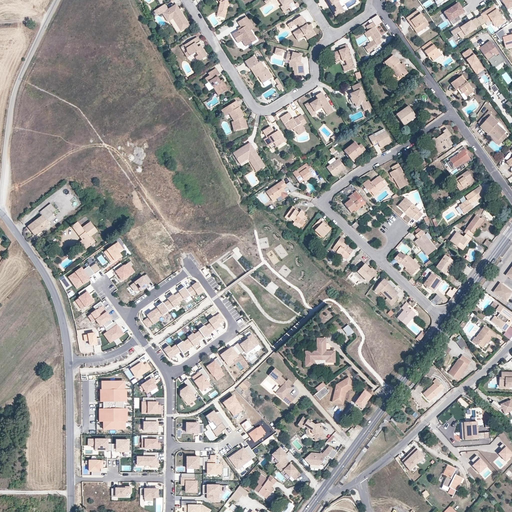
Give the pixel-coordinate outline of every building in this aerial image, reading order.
[(220,0),(222,2),(220,3),(222,5),(220,12),(226,14),(229,3),(227,0),(220,0)] [(279,0),(283,5),(285,4),(288,8),(289,7),(291,11),(299,6),(297,2),(295,4),(292,0),(279,0)] [(338,1),(339,0),(325,0),(328,4),(331,2),(332,5),(330,6),(335,16),(339,14),(337,12),(343,8),(338,1)] [(511,5),(511,0),(500,0),(507,9),(511,5)] [(461,13),(458,8),(460,7),(457,2),(444,12),(452,25),(461,19),(458,15),(461,13)] [(225,17),(226,14),(220,12),(222,5),(220,3),(217,15),(225,17)] [(181,12),(176,4),(168,9),(165,4),(157,9),(160,14),(162,13),(168,21),(173,18),(181,31),(190,25),(184,15),(182,16),(180,13),(181,12)] [(476,18),(480,25),(490,18),(495,25),(502,20),(493,6),(476,18)] [(426,26),(421,19),(423,17),(420,13),(419,13),(417,10),(405,18),(408,21),(410,20),(415,28),(414,29),(417,33),(426,26)] [(316,34),(312,28),(309,24),(308,25),(301,15),(293,20),(295,24),(296,25),(298,24),(300,28),(296,30),(301,37),(305,35),(308,39),(316,34)] [(257,39),(251,30),(248,25),(251,23),(246,16),(238,21),(241,26),(242,28),(239,30),(232,34),(236,40),(241,37),(243,37),(248,45),(257,39)] [(475,28),(480,25),(476,18),(475,17),(465,23),(464,22),(459,25),(459,26),(450,32),(453,35),(457,32),(460,37),(474,28),(475,28)] [(379,36),(380,36),(374,26),(376,25),(373,21),(365,26),(368,30),(367,30),(370,35),(373,40),(366,44),(367,45),(364,47),(367,52),(371,50),(370,49),(380,43),(378,40),(377,37),(379,36)] [(511,33),(502,37),(506,48),(511,46),(511,33)] [(500,54),(490,41),(482,47),(480,44),(478,46),(475,42),(477,41),(474,36),(468,40),(476,51),(479,49),(488,60),(494,68),(503,61),(499,55),(500,54)] [(207,56),(200,45),(198,47),(197,46),(196,47),(194,44),(195,43),(199,40),(197,37),(185,45),(187,48),(187,51),(190,55),(196,52),(198,55),(196,57),(198,61),(207,56)] [(248,45),(243,37),(241,37),(236,40),(238,43),(242,40),(246,46),(248,45)] [(441,56),(430,41),(421,48),(429,58),(430,57),(433,61),(441,56)] [(348,56),(345,48),(347,47),(346,44),(339,47),(340,50),(332,53),(335,60),(341,59),(342,61),(344,60),(346,65),(348,70),(354,68),(350,57),(349,58),(348,56)] [(469,49),(463,54),(477,74),(483,69),(469,49)] [(300,62),(302,55),(292,52),(292,55),(287,53),(286,59),(290,60),(292,60),(293,67),(293,70),(294,70),(295,76),(304,74),(303,63),(300,62)] [(400,64),(398,62),(399,61),(395,57),(395,58),(392,54),(383,62),(386,65),(385,66),(388,70),(390,68),(397,77),(401,73),(403,76),(407,73),(403,67),(400,64)] [(253,66),(259,76),(263,83),(272,77),(267,68),(266,69),(261,61),(258,63),(254,56),(245,61),(249,68),(251,68),(253,66)] [(259,76),(253,66),(251,68),(256,77),(259,76)] [(223,85),(220,81),(217,77),(220,75),(216,68),(208,73),(210,75),(205,78),(208,82),(210,81),(218,95),(228,89),(225,84),(223,85)] [(474,91),(467,82),(465,83),(461,76),(451,83),(456,90),(457,90),(459,89),(462,94),(464,93),(466,97),(474,91)] [(365,102),(363,97),(364,97),(362,94),(361,94),(360,91),(362,90),(359,83),(353,86),(355,91),(353,92),(349,94),(351,97),(349,98),(352,104),(353,103),(355,107),(360,104),(363,111),(367,109),(369,113),(371,112),(369,108),(370,108),(367,101),(365,102)] [(331,109),(325,100),(326,100),(321,92),(315,96),(317,99),(316,99),(318,101),(315,103),(314,101),(309,104),(308,102),(304,105),(308,111),(312,108),(314,112),(322,107),(325,112),(331,109)] [(243,116),(240,112),(242,111),(239,107),(240,106),(236,100),(222,110),(225,115),(229,113),(234,121),(236,130),(247,127),(245,119),(244,119),(243,116)] [(413,114),(407,106),(395,115),(402,125),(407,122),(405,120),(413,114)] [(505,132),(496,124),(497,122),(489,116),(492,113),(488,110),(485,114),(488,116),(481,125),(479,127),(487,134),(488,132),(497,140),(504,133),(505,132)] [(301,125),(306,122),(301,115),(293,120),(288,112),(279,117),(283,124),(286,122),(290,129),(292,128),(295,132),(296,131),(298,135),(305,131),(301,125)] [(481,125),(488,116),(485,114),(477,122),(481,125)] [(278,137),(274,132),(273,133),(269,126),(262,130),(266,137),(268,136),(272,143),(273,142),(276,147),(284,141),(281,135),(278,137)] [(373,137),(384,131),(383,128),(372,134),(373,137)] [(452,143),(448,137),(451,135),(447,128),(443,131),(444,133),(435,139),(434,137),(430,140),(434,145),(436,144),(441,151),(452,143)] [(390,141),(384,131),(373,137),(372,134),(367,137),(371,143),(375,141),(376,143),(379,147),(390,141)] [(498,145),(506,136),(504,133),(497,140),(488,132),(487,134),(486,135),(498,145)] [(272,143),(268,136),(266,137),(263,139),(267,146),(272,143)] [(358,155),(364,150),(360,144),(357,146),(353,142),(343,150),(351,160),(358,155)] [(254,151),(249,143),(245,145),(248,150),(249,150),(251,153),(254,151)] [(264,166),(254,151),(251,153),(249,150),(248,150),(245,145),(233,153),(237,160),(242,158),(243,159),(246,156),(248,158),(253,168),(257,166),(259,169),(264,166)] [(467,154),(464,149),(465,148),(463,145),(457,150),(459,152),(450,159),(450,160),(455,166),(456,167),(469,157),(467,154)] [(344,168),(337,158),(335,160),(328,165),(325,167),(332,176),(344,168)] [(455,166),(450,160),(444,164),(449,170),(455,166)] [(311,176),(309,173),(312,171),(309,166),(307,167),(305,163),(291,172),(297,181),(302,179),(302,180),(304,181),(311,176)] [(409,184),(398,163),(391,167),(393,171),(390,173),(393,178),(394,178),(400,189),(409,184)] [(463,188),(474,180),(467,170),(458,176),(459,177),(457,178),(453,180),(458,187),(461,185),(463,188)] [(388,184),(381,175),(371,183),(369,180),(363,184),(365,187),(366,186),(371,192),(373,194),(378,190),(384,185),(385,186),(388,184)] [(290,193),(296,188),(293,186),(289,181),(284,184),(281,180),(265,191),(271,201),(279,195),(281,199),(286,195),(284,192),(288,189),(290,193)] [(471,204),(486,193),(480,185),(465,196),(467,199),(466,200),(462,203),(459,205),(464,213),(473,207),(471,204)] [(364,202),(356,191),(349,197),(350,199),(344,204),(351,213),(354,210),(360,205),(364,202)] [(419,211),(405,198),(398,206),(405,212),(406,211),(413,218),(417,221),(422,215),(419,211)] [(355,211),(365,203),(364,202),(360,205),(354,210),(355,211)] [(120,215),(110,203),(107,206),(116,218),(120,215)] [(48,223),(55,217),(52,213),(56,210),(51,204),(40,212),(42,215),(28,227),(35,236),(50,225),(48,223)] [(307,218),(303,216),(299,213),(295,210),(296,209),(292,207),(285,217),(288,220),(289,218),(294,222),(301,226),(307,218)] [(413,218),(406,211),(405,212),(412,219),(413,218)] [(470,237),(484,219),(481,217),(480,219),(475,215),(463,232),(465,233),(470,237)] [(325,225),(326,224),(320,219),(315,224),(318,227),(315,230),(323,238),(330,230),(327,227),(325,225)] [(91,236),(97,231),(90,222),(82,228),(78,222),(72,226),(80,238),(83,235),(85,238),(82,240),(81,241),(86,249),(95,242),(91,236)] [(436,249),(421,230),(417,234),(415,235),(418,238),(416,240),(427,255),(436,249)] [(471,238),(470,237),(465,233),(462,237),(455,232),(449,240),(460,248),(466,240),(468,241),(471,238)] [(347,260),(353,251),(343,244),(345,241),(341,238),(332,249),(347,260)] [(488,247),(491,243),(486,239),(483,244),(488,247)] [(462,250),(468,241),(466,240),(460,248),(462,250)] [(86,249),(81,241),(78,243),(84,251),(86,249)] [(124,250),(118,242),(103,252),(111,262),(114,260),(115,262),(123,256),(120,253),(124,250)] [(420,267),(407,255),(406,256),(403,254),(402,255),(399,253),(394,258),(397,261),(399,259),(402,261),(400,263),(406,268),(413,274),(420,267)] [(455,263),(444,255),(435,267),(443,273),(444,272),(446,269),(449,272),(455,263)] [(96,263),(90,267),(95,273),(100,269),(96,263)] [(119,275),(122,280),(134,272),(128,263),(123,266),(121,263),(114,268),(116,272),(117,271),(120,275),(119,275)] [(356,271),(361,276),(367,281),(375,273),(369,268),(364,263),(356,271)] [(82,267),(68,277),(77,289),(90,279),(89,278),(95,273),(90,267),(89,266),(84,270),(82,267)] [(431,291),(439,280),(430,273),(422,285),(431,291)] [(147,274),(130,286),(135,292),(139,288),(141,291),(147,287),(146,286),(145,285),(147,284),(148,285),(152,282),(147,274)] [(398,293),(383,278),(378,283),(374,290),(377,293),(379,291),(386,297),(390,301),(388,302),(391,305),(398,297),(396,294),(398,293)] [(434,292),(441,282),(439,280),(431,291),(434,292)] [(198,282),(187,290),(191,296),(192,297),(197,293),(198,295),(204,291),(198,282)] [(506,301),(511,292),(511,291),(500,283),(493,292),(506,301)] [(180,292),(175,296),(179,302),(184,299),(185,300),(191,296),(187,290),(185,287),(179,291),(180,292)] [(89,292),(86,288),(79,293),(81,297),(76,300),(82,309),(94,301),(90,296),(89,297),(86,293),(87,293),(89,292)] [(169,300),(164,304),(168,310),(174,307),(174,308),(180,304),(179,302),(175,296),(174,295),(168,299),(169,300)] [(405,325),(415,313),(411,310),(412,309),(410,308),(410,309),(406,306),(408,303),(406,301),(401,307),(403,310),(397,318),(405,325)] [(508,326),(507,325),(504,323),(506,321),(507,319),(509,320),(510,321),(511,319),(511,315),(493,301),(490,306),(499,313),(496,317),(494,316),(490,321),(504,331),(508,326)] [(103,324),(106,328),(113,323),(111,319),(111,318),(109,315),(107,316),(106,313),(107,312),(102,306),(104,305),(101,302),(94,307),(96,310),(89,316),(93,322),(96,320),(101,326),(103,324)] [(158,308),(153,312),(158,318),(163,314),(163,315),(169,311),(168,310),(164,304),(163,303),(157,307),(158,308)] [(149,318),(143,321),(148,328),(159,320),(158,318),(153,312),(147,316),(149,318)] [(209,321),(210,323),(215,330),(221,326),(219,324),(224,320),(220,313),(215,317),(209,321)] [(124,334),(115,321),(113,323),(106,328),(105,328),(107,332),(104,334),(111,344),(120,337),(124,334)] [(205,327),(205,326),(199,330),(200,331),(204,337),(205,339),(211,335),(210,333),(215,330),(210,323),(205,327)] [(354,332),(348,325),(343,329),(349,337),(354,332)] [(485,342),(490,336),(491,337),(493,339),(496,335),(484,326),(475,337),(474,337),(471,341),(475,344),(476,344),(481,348),(485,342)] [(418,341),(424,333),(422,330),(415,338),(418,341)] [(188,338),(189,339),(193,345),(194,346),(200,342),(199,341),(204,337),(200,331),(194,335),(194,334),(188,338)] [(87,333),(88,334),(89,340),(90,346),(97,345),(97,346),(101,345),(100,338),(97,339),(96,332),(87,333)] [(239,342),(235,345),(241,354),(245,351),(247,353),(259,344),(252,335),(247,338),(248,339),(241,344),(239,342)] [(466,345),(461,337),(455,341),(461,349),(466,345)] [(334,361),(334,351),(325,351),(325,338),(317,338),(317,351),(305,351),(305,366),(314,365),(314,359),(326,359),(326,362),(334,361)] [(183,341),(177,345),(181,351),(183,354),(189,350),(188,349),(193,345),(189,339),(184,342),(183,341)] [(170,346),(164,350),(170,359),(181,351),(177,345),(176,345),(171,348),(170,346)] [(235,345),(221,355),(229,366),(234,363),(232,360),(241,354),(235,345)] [(457,380),(470,362),(462,355),(448,373),(457,380)] [(223,365),(218,358),(214,360),(215,362),(216,363),(212,365),(211,364),(207,367),(217,380),(224,375),(219,368),(223,365)] [(141,363),(138,359),(136,361),(130,365),(133,369),(132,370),(138,378),(147,371),(148,371),(151,368),(148,363),(144,365),(142,362),(141,363)] [(430,377),(436,371),(431,367),(425,374),(430,377)] [(210,378),(203,368),(199,371),(200,372),(192,378),(202,391),(210,385),(206,380),(210,378)] [(292,388),(291,386),(293,383),(288,379),(286,381),(280,376),(282,374),(275,368),(269,375),(282,386),(276,393),(289,404),(294,398),(288,393),(292,388)] [(505,387),(509,387),(511,387),(511,372),(501,372),(501,377),(499,377),(499,384),(505,384),(505,387)] [(155,377),(152,373),(145,378),(147,382),(140,386),(143,390),(145,389),(147,393),(157,387),(154,382),(156,381),(154,378),(155,377)] [(345,391),(354,385),(348,376),(336,384),(332,401),(342,403),(345,391)] [(197,392),(188,379),(184,382),(186,385),(188,386),(181,391),(181,395),(188,405),(197,398),(194,394),(197,392)] [(244,391),(251,384),(245,379),(239,385),(244,391)] [(429,401),(444,388),(436,379),(433,382),(434,383),(423,394),(429,401)] [(104,422),(103,429),(123,429),(123,428),(123,422),(124,422),(124,409),(124,402),(124,389),(122,389),(123,383),(123,382),(103,381),(103,389),(104,389),(104,402),(104,404),(103,404),(103,409),(102,422),(104,422)] [(315,388),(318,391),(324,386),(326,385),(323,382),(315,388)] [(244,391),(239,385),(236,388),(241,394),(244,391)] [(320,399),(329,391),(324,386),(318,391),(315,394),(320,399)] [(372,395),(365,390),(355,403),(363,408),(372,395)] [(244,410),(234,395),(223,402),(229,411),(230,410),(234,416),(244,410)] [(154,402),(154,398),(144,398),(143,402),(143,407),(148,407),(148,413),(160,413),(161,405),(158,405),(158,402),(154,402)] [(511,415),(511,403),(510,400),(500,404),(500,406),(499,406),(493,401),(491,404),(499,410),(502,409),(504,414),(509,412),(511,416),(511,415)] [(221,431),(229,425),(219,411),(216,414),(213,410),(205,416),(210,423),(213,421),(217,427),(213,430),(217,436),(223,433),(221,431)] [(324,438),(321,426),(319,427),(318,423),(317,420),(314,421),(315,423),(314,424),(302,416),(297,424),(302,427),(304,425),(307,427),(306,429),(308,434),(312,437),(314,437),(315,440),(324,438)] [(157,422),(157,418),(146,418),(146,422),(144,422),(144,431),(158,431),(158,422),(157,422)] [(246,431),(252,426),(248,420),(241,425),(246,431)] [(477,439),(476,422),(460,423),(462,440),(477,439)] [(203,434),(203,425),(199,424),(187,424),(187,433),(194,433),(194,434),(203,434)] [(262,436),(265,433),(260,426),(255,429),(253,426),(252,426),(246,431),(248,435),(249,434),(255,442),(262,436)] [(158,440),(158,435),(147,435),(147,439),(142,439),(142,448),(160,448),(160,443),(157,443),(157,440),(158,440)] [(331,443),(336,439),(332,435),(327,440),(331,443)] [(108,438),(88,439),(88,446),(95,446),(95,451),(112,451),(112,444),(108,444),(108,438)] [(112,444),(112,451),(112,452),(116,452),(130,452),(130,439),(116,439),(116,444),(112,444)] [(511,456),(511,452),(503,443),(500,446),(503,449),(498,454),(506,462),(511,456)] [(256,456),(249,446),(238,454),(237,452),(229,458),(236,468),(241,464),(242,466),(256,456)] [(332,459),(337,452),(332,449),(333,448),(329,446),(322,454),(311,453),(305,459),(310,465),(319,466),(326,456),(327,456),(332,459)] [(288,460),(285,456),(286,455),(280,447),(272,454),(276,458),(274,459),(277,463),(275,465),(278,468),(288,460)] [(408,454),(417,463),(424,456),(416,448),(412,453),(411,451),(408,454)] [(158,457),(158,453),(144,453),(144,457),(137,457),(137,465),(152,465),(152,467),(158,467),(158,460),(156,460),(156,457),(158,457)] [(417,463),(408,454),(405,457),(406,458),(403,461),(409,470),(417,463)] [(208,457),(203,457),(203,465),(203,469),(207,469),(207,473),(213,474),(213,470),(221,470),(221,464),(219,464),(219,459),(216,459),(216,455),(211,455),(211,461),(208,461),(208,457)] [(480,459),(477,455),(471,461),(474,464),(472,466),(479,474),(488,466),(481,458),(480,459)] [(203,465),(203,457),(187,456),(187,468),(199,468),(199,465),(203,465)] [(92,475),(101,475),(101,471),(99,471),(99,468),(101,468),(103,468),(103,460),(89,460),(89,471),(92,471),(92,475)] [(300,474),(288,460),(278,468),(281,471),(281,472),(284,475),(286,473),(290,477),(292,475),(295,479),(300,474)] [(456,490),(462,477),(456,474),(453,473),(455,469),(453,468),(453,467),(449,465),(445,475),(447,476),(444,482),(449,485),(448,486),(456,490)] [(186,484),(186,492),(197,492),(197,481),(194,481),(194,474),(182,473),(182,484),(186,484)] [(265,498),(270,492),(270,493),(273,489),(271,487),(276,480),(270,476),(267,480),(261,475),(256,482),(259,484),(254,490),(265,498)] [(203,485),(203,494),(207,494),(209,494),(209,499),(213,502),(218,502),(218,494),(221,494),(221,485),(203,485)] [(125,488),(112,488),(112,497),(126,497),(126,493),(132,493),(132,486),(125,486),(125,488)] [(236,490),(243,494),(245,497),(248,493),(239,486),(236,490)] [(157,489),(140,488),(140,495),(144,495),(144,500),(152,500),(152,497),(157,497),(157,489)] [(230,498),(233,500),(237,503),(243,494),(236,490),(230,498)] [(426,490),(421,494),(425,498),(429,494),(426,490)]
